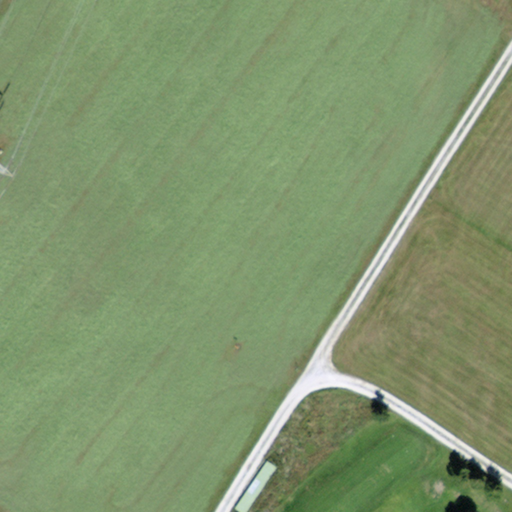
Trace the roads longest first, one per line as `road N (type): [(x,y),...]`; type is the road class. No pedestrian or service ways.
road 1 (track): [(511,55),(317,361)]
road 2 (track): [(317,361),(511,485)]
road 3 (track): [(225,511),(317,361)]
